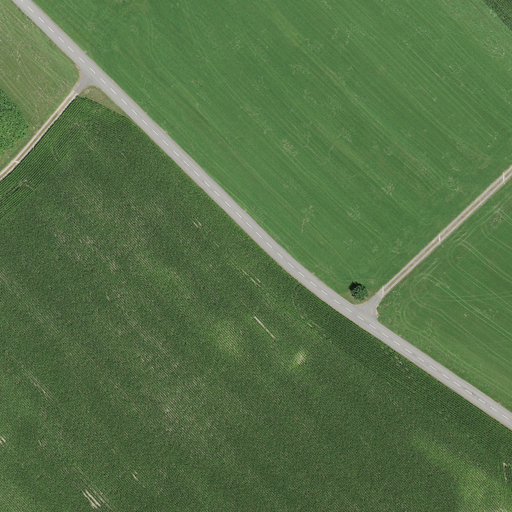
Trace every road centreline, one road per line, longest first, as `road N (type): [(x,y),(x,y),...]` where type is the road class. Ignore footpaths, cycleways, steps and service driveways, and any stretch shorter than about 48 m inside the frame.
road 1 (tertiary): [(21,0),(301,273),(511,421)]
road 2 (track): [(0,174),(93,71)]
